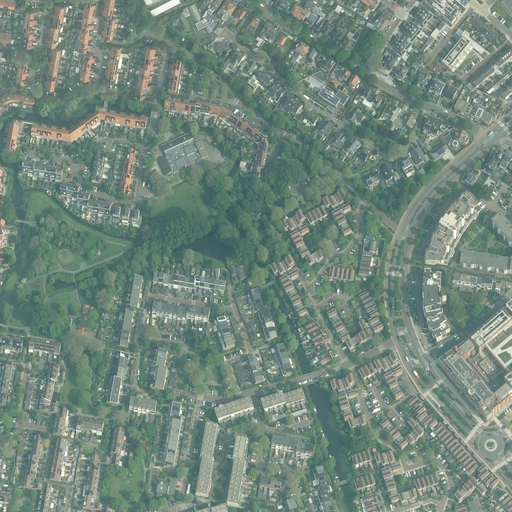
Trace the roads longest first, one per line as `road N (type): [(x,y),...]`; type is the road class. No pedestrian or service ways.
road 1 (residential): [(255,5),(231,40),(383,155)]
road 2 (residential): [(237,398),(227,361),(251,354),(235,309),(150,295)]
road 3 (residential): [(65,511),(69,487),(43,481),(51,437),(19,424)]
road 4 (residential): [(364,73),(255,5)]
road 5 (tertiary): [(487,141),(428,191),(402,232)]
